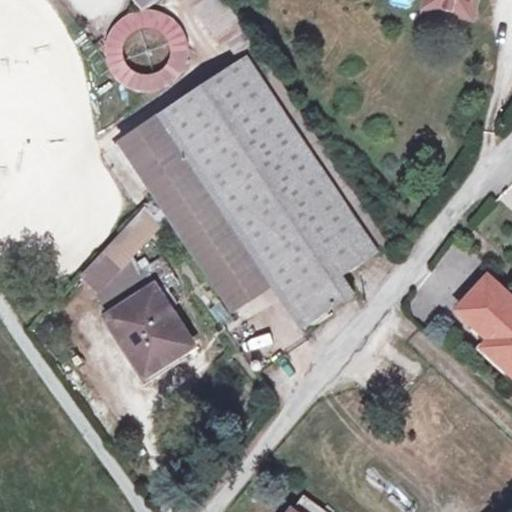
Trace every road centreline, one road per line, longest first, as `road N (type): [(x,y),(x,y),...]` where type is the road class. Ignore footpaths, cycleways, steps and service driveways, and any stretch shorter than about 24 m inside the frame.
road 1 (unclassified): [(211,511),(511,155)]
road 2 (unclassified): [(0,286),(161,511)]
